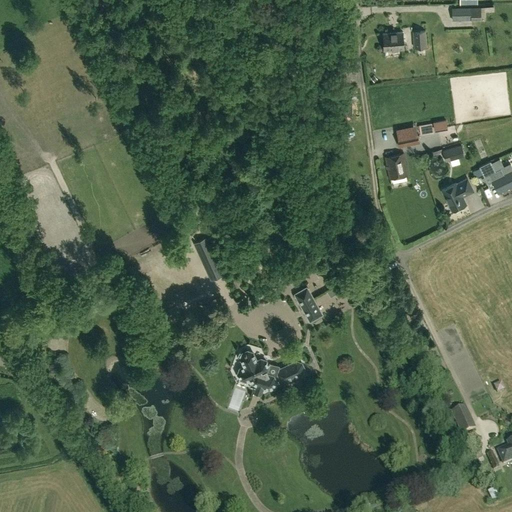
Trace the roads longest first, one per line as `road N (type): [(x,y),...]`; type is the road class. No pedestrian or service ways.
road 1 (unclassified): [(511,201),(398,258),(377,204),(355,0)]
road 2 (residential): [(116,511),(36,385),(0,362)]
